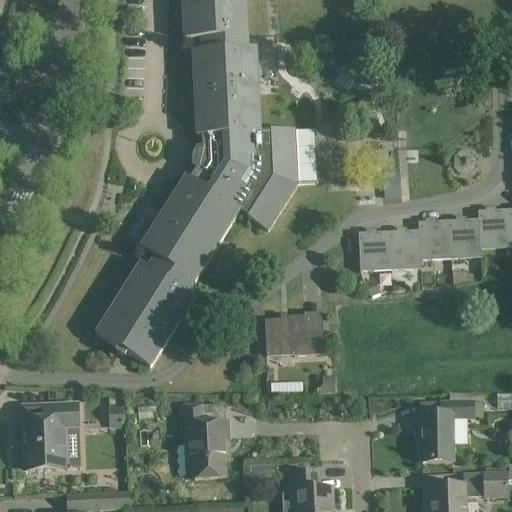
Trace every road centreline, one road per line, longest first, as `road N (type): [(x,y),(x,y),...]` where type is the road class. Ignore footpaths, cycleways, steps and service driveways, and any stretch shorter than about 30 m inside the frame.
road 1 (residential): [(511,22),(491,62),(499,134),(493,178),(458,198),(339,228),(162,377),(0,376)]
road 2 (residential): [(362,511),(360,467),(345,433),(237,428)]
road 3 (tertiary): [(52,153),(83,0)]
road 4 (tertiary): [(65,0),(34,147)]
road 5 (unknown): [(148,134),(127,142),(120,160),(137,184),(160,182),(172,168),(171,149),(159,136)]
road 6 (unknown): [(149,0),(148,134)]
